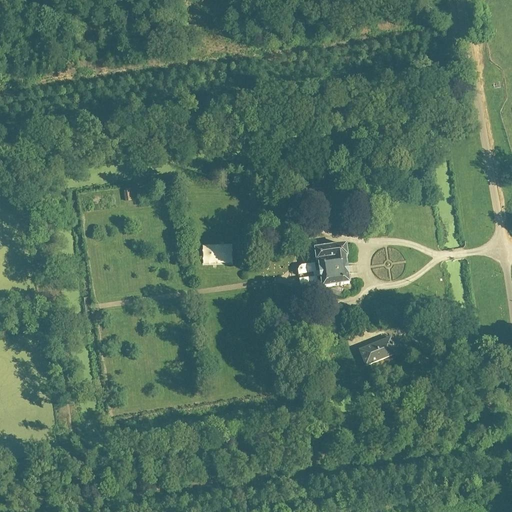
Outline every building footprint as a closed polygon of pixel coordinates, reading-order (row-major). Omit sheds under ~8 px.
[(330,204),(327,190),(299,195),(302,209),(330,204)] [(372,206),(374,206),(380,195),(378,193),(377,193),(375,192),(372,193),(370,194),(369,195),(368,196),(368,198),(368,201),(368,203),(369,205),(372,206)] [(165,248),(164,235),(154,235),(154,248),(165,248)] [(135,240),(125,242),(127,254),(138,252),(135,240)] [(347,263),(346,258),(347,257),(346,246),(314,250),(316,262),(318,262),(319,273),(320,279),(320,280),(321,280),(322,288),(350,284),(349,280),(348,271),(347,263)] [(317,279),(320,279),(319,273),(317,273),(315,265),(302,266),(299,268),(298,271),(299,276),(300,276),(301,281),(299,281),(300,286),(302,288),(305,289),(318,287),(317,279)] [(360,369),(366,367),(397,354),(391,339),(354,354),(360,369)]
